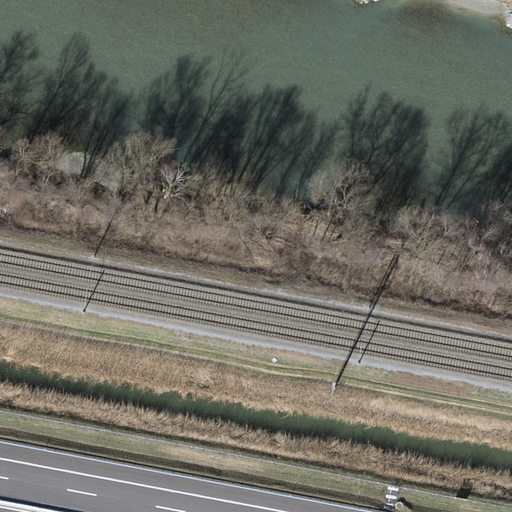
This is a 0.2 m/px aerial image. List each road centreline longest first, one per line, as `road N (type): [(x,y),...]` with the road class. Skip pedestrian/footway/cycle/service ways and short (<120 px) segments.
road 1 (track): [(511,414),(0,319)]
road 2 (motorway): [(181,511),(0,477)]
